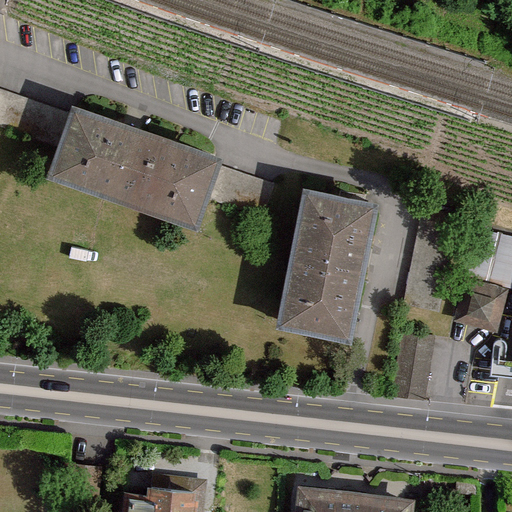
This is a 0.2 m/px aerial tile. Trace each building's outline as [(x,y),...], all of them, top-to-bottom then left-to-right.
[(222,140),(75,91),(50,166),(197,215),(222,140)] [(382,191),(306,174),(275,310),(351,328),(382,191)] [(500,328),(511,284),(478,276),(466,319),(500,328)] [(401,332),(397,391),(431,393),(434,333),(401,332)] [(158,479),(134,477),(129,511),(211,511),(218,474),(160,465),(158,479)] [(300,484),(298,511),(413,511),(415,491),(300,484)]
